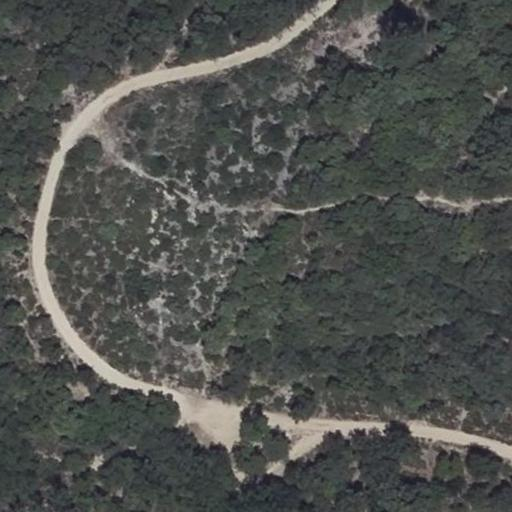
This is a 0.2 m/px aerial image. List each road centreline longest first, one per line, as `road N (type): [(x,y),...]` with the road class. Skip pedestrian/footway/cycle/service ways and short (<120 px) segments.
road 1 (track): [(178,398),(118,379),(55,325),(34,229),(67,134),(124,81),(268,51),(329,0)]
road 2 (track): [(511,462),(455,443),(178,398)]
